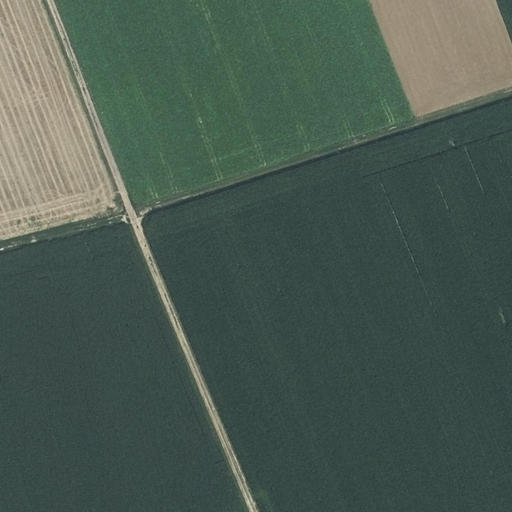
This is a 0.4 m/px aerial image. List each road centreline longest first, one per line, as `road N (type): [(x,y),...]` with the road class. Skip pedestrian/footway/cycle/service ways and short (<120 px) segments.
road 1 (track): [(253,511),(51,0)]
road 2 (track): [(0,247),(131,215),(511,92)]
